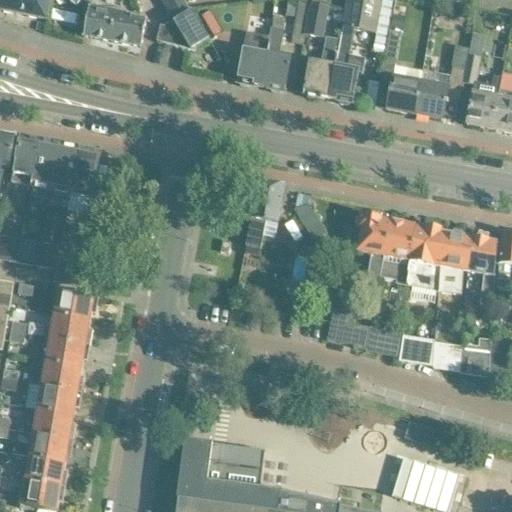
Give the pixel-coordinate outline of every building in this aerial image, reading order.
[(0,0),(0,12),(14,15),(47,22),(51,0),(0,0)] [(182,0),(159,0),(173,23),(175,26),(192,16),(191,14),(182,0)] [(310,6),(311,6),(311,4),(289,0),(286,17),(296,20),(292,44),(302,46),(305,33),(310,6)] [(338,42),(327,101),(338,103),(341,106),(348,107),(351,105),(353,105),(358,74),(363,75),(366,63),(349,59),(355,31),(377,37),(380,19),(392,21),(393,17),(395,4),(383,1),(380,0),(346,0),(338,42)] [(482,65),(505,66),(508,6),(477,4),(476,39),(483,39),(482,65)] [(310,6),(305,33),(322,37),(328,9),(311,6),(310,6)] [(88,12),(83,39),(141,50),(146,23),(88,12)] [(161,28),(157,44),(191,53),(208,43),(205,38),(192,16),(175,26),(173,23),(164,29),(161,28)] [(392,21),(390,30),(404,33),(407,19),(393,17),(392,21)] [(269,39),(260,88),(270,90),(273,94),(280,96),(283,93),(286,93),(292,61),(279,58),(284,33),(286,21),(274,19),(273,19),(269,39)] [(413,116),(419,84),(393,80),(401,35),(389,33),(382,69),(375,109),(413,116)] [(243,51),(236,82),(238,82),(238,85),(240,85),(242,89),(249,90),(253,87),(260,88),(269,39),(246,35),(243,51)] [(327,101),(338,42),(327,40),(322,65),(309,63),(303,96),(306,97),(308,100),(315,101),(318,99),(327,101)] [(458,103),(461,86),(459,86),(466,50),(456,49),(452,69),(453,69),(449,90),(419,84),(413,116),(441,122),(445,101),(458,103)] [(470,51),(466,50),(459,86),(461,86),(476,88),(481,61),(479,61),(481,53),(471,51),(470,51)] [(511,95),(498,93),(497,100),(490,132),(511,135),(511,95)] [(490,132),(497,100),(470,95),(464,127),(490,132)] [(0,202),(0,203),(6,169),(11,170),(16,138),(17,137),(0,133),(0,202)] [(31,187),(40,142),(20,138),(12,183),(31,187)] [(51,193),(60,146),(40,142),(31,187),(33,187),(32,189),(51,193)] [(70,197),(79,149),(60,146),(51,193),(70,197)] [(92,202),(101,155),(101,154),(79,149),(70,197),(92,202)] [(279,227),(284,192),(285,188),(258,183),(246,249),(261,252),(263,238),(275,241),(278,227),(279,227)] [(327,235),(309,208),(310,198),(298,195),(298,198),(295,211),(294,212),(312,241),(314,243),(317,241),(324,251),(325,250),(329,258),(337,252),(333,245),(327,235)] [(345,228),(341,248),(356,251),(356,254),(383,259),(390,222),(364,217),(364,219),(360,218),(358,231),(345,228)] [(383,259),(379,281),(397,284),(395,288),(407,289),(407,288),(409,277),(407,277),(409,265),(416,228),(390,222),(383,259)] [(409,277),(407,288),(409,289),(409,288),(439,295),(440,270),(435,269),(442,235),(442,233),(416,228),(409,265),(407,277),(409,277)] [(511,291),(511,235),(502,234),(498,267),(499,267),(497,291),(501,294),(504,294),(510,291),(511,291)] [(442,235),(435,269),(440,270),(439,295),(462,297),(463,275),(472,276),(473,259),(465,258),(466,240),(463,240),(461,237),(455,236),(452,238),(442,235)] [(0,264),(16,267),(20,243),(0,239),(0,264)] [(466,240),(465,258),(473,259),(472,276),(484,279),(481,307),(493,308),(495,280),(497,246),(486,244),(484,241),(478,240),(476,242),(475,242),(466,240)] [(36,270),(41,247),(20,243),(16,267),(36,270)] [(231,245),(224,244),(221,255),(229,257),(231,245)] [(61,246),(60,250),(55,273),(53,286),(81,291),(82,285),(84,273),(69,270),(73,248),(61,246)] [(55,273),(60,250),(41,247),(36,270),(55,273)] [(134,280),(141,281),(143,265),(137,264),(134,280)] [(0,296),(12,299),(14,287),(0,284),(0,296)] [(32,300),(33,290),(19,287),(17,297),(32,300)] [(95,301),(95,299),(58,293),(53,318),(90,323),(91,315),(96,316),(98,301),(95,301)] [(0,307),(10,309),(12,299),(0,296),(0,307)] [(286,309),(299,311),(301,298),(288,296),(286,309)] [(0,318),(8,320),(10,309),(0,307),(0,318)] [(333,315),(327,343),(343,346),(349,318),(333,315)] [(0,329),(7,331),(8,320),(0,318),(0,329)] [(88,331),(90,323),(53,318),(49,341),(90,348),(93,332),(88,331)] [(27,327),(13,325),(11,335),(26,337),(27,327)] [(399,361),(402,346),(403,337),(371,331),(366,355),(382,358),(399,361)] [(24,347),(26,337),(11,335),(10,344),(24,347)] [(87,363),(90,348),(49,341),(45,365),(81,371),(83,362),(87,363)] [(434,371),(436,345),(435,345),(435,343),(420,341),(419,349),(402,346),(399,361),(399,364),(434,371)] [(489,381),(490,353),(491,353),(492,342),(479,341),(479,349),(463,347),(462,376),(489,381)] [(462,376),(463,347),(462,347),(462,349),(436,345),(434,371),(462,376)] [(509,385),(511,358),(511,354),(491,353),(490,353),(489,381),(509,385)] [(80,378),(81,371),(45,365),(41,388),(82,395),(85,379),(80,378)] [(20,375),(5,372),(3,382),(18,384),(20,375)] [(16,394),(18,384),(3,382),(2,391),(16,394)] [(79,411),(82,395),(41,388),(37,412),(74,418),(76,410),(79,411)] [(73,426),(74,418),(37,412),(33,436),(74,442),(76,426),(73,426)] [(12,422),(0,419),(0,429),(10,431),(12,422)] [(434,433),(409,426),(404,442),(429,450),(434,433)] [(0,440),(8,441),(10,431),(0,429),(0,440)] [(71,458),(74,442),(33,436),(29,459),(66,465),(67,458),(71,458)] [(360,511),(281,494),(281,492),(260,490),(265,453),(226,448),(225,454),(211,453),(212,446),(184,442),(176,502),(177,503),(176,511),(360,511)] [(64,473),(66,465),(29,459),(25,483),(66,489),(68,473),(64,473)] [(403,462),(392,499),(434,511),(448,511),(459,479),(403,462)] [(63,505),(66,489),(25,483),(21,507),(21,510),(31,511),(34,511),(34,509),(51,511),(57,511),(59,504),(63,505)]
